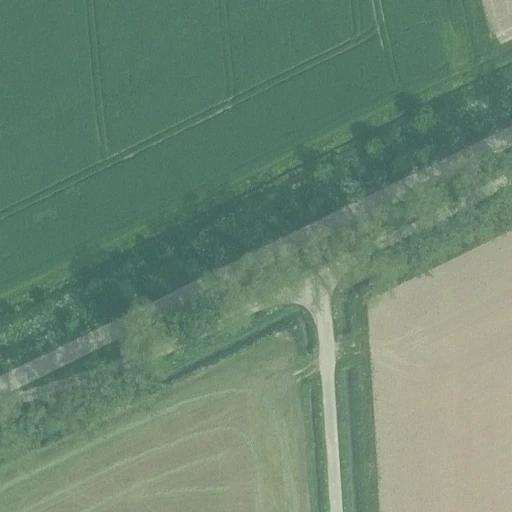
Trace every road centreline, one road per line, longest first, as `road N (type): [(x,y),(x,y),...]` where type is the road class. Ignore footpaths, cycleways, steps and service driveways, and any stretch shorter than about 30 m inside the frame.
road 1 (unclassified): [(0,395),(511,138)]
road 2 (unclassified): [(0,404),(88,392),(319,310)]
road 3 (unclassified): [(319,310),(406,272),(511,194)]
road 4 (unclassified): [(332,511),(319,310)]
